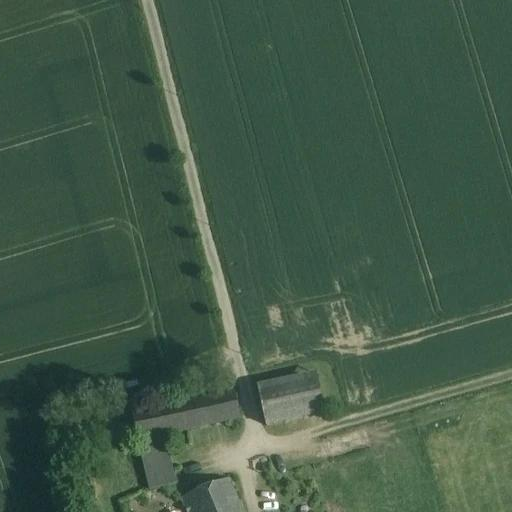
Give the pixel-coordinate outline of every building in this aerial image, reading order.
[(317,375),(258,388),(267,427),(326,414),(317,375)] [(236,393),(222,396),(228,423),(242,420),(236,393)] [(222,396),(197,401),(203,429),(228,423),(222,396)] [(197,401),(134,415),(140,442),(166,437),(203,429),(197,401)] [(140,442),(151,492),(178,486),(166,437),(140,442)] [(182,500),(187,511),(227,511),(241,506),(231,480),(182,500)]
